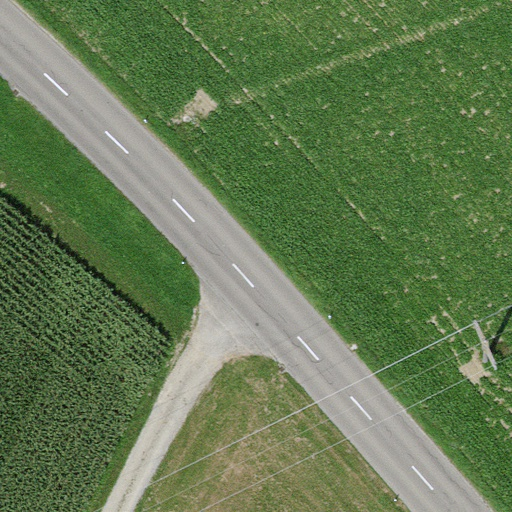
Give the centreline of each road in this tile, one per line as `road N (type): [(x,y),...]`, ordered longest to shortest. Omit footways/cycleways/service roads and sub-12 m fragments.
road 1 (tertiary): [(0,37),(106,131),(454,511)]
road 2 (track): [(241,277),(120,511)]
